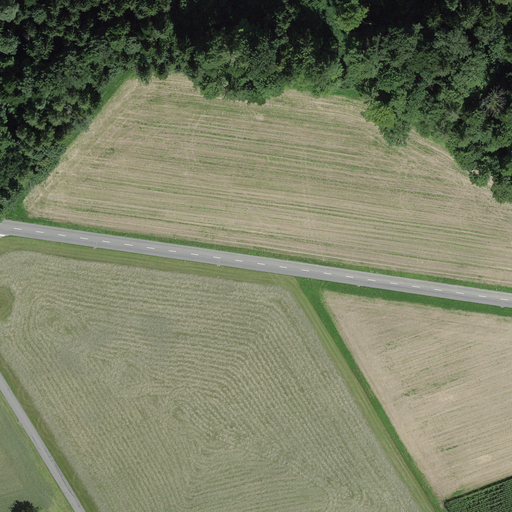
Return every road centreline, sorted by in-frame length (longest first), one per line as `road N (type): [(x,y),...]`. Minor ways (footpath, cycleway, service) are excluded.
road 1 (tertiary): [(511,301),(0,229)]
road 2 (unclassified): [(0,381),(80,511)]
